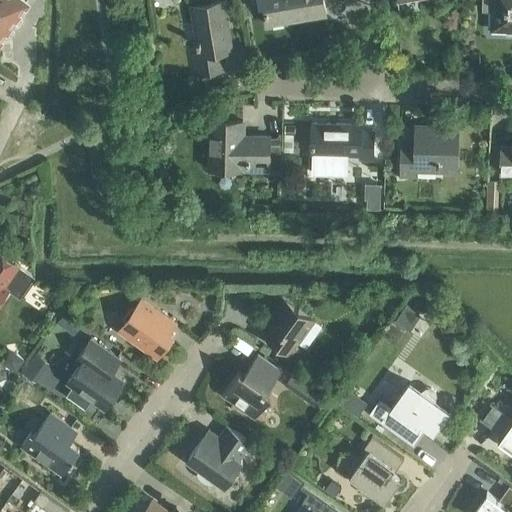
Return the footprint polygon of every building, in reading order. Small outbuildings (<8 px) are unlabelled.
[(26,2),(23,0),(0,0),(0,38),(8,27),(10,28),(18,17),(16,15),(26,2)] [(192,53),(195,72),(222,68),(219,50),(232,48),(224,0),(219,0),(193,4),(201,52),(192,53)] [(324,0),(263,0),(268,25),(327,15),(324,0)] [(511,0),(482,0),(482,10),(491,10),(490,25),(506,25),(506,35),(511,35),(511,0)] [(266,174),(279,174),(280,136),(269,135),(242,134),(242,119),(211,118),(209,167),(242,167),(242,166),(266,167),(266,174)] [(373,129),(361,128),(361,122),(313,121),(312,152),(314,152),(313,172),(348,173),(348,153),(359,153),(359,157),(372,158),(373,129)] [(435,168),(457,169),(458,128),(431,127),(431,124),(416,124),(415,142),(402,142),(401,174),(416,175),(416,161),(436,161),(435,168)] [(511,146),(502,146),(501,172),(511,172),(511,146)] [(486,211),(497,212),(498,179),(486,179),(486,211)] [(0,299),(7,289),(2,286),(17,264),(0,251),(0,299)] [(122,332),(157,357),(173,334),(169,331),(176,322),(141,296),(124,321),(128,323),(122,332)] [(267,338),(293,356),(299,349),(294,345),(313,319),(282,297),(265,320),(275,327),(267,338)] [(241,316),(235,324),(251,336),(257,328),(241,316)] [(90,398),(104,408),(124,380),(111,371),(120,358),(90,337),(75,358),(80,362),(66,381),(72,385),(66,394),(84,407),(90,398)] [(271,392),(266,389),(280,369),(257,353),(243,372),(238,369),(222,393),(254,416),(271,392)] [(340,390),(363,401),(372,381),(348,370),(340,390)] [(425,386),(423,389),(409,379),(390,404),(379,396),(368,411),(413,443),(426,425),(433,431),(449,408),(435,398),(437,395),(435,389),(431,386),(425,386)] [(511,416),(490,401),(478,417),(501,433),(497,439),(511,449),(511,416)] [(79,448),(65,438),(73,427),(50,411),(34,434),(30,431),(20,444),(62,473),(74,456),(79,448)] [(239,458),(251,441),(226,423),(214,440),(204,433),(186,459),(199,468),(196,472),(198,475),(200,478),(204,480),(207,482),(211,482),(214,479),(223,486),(242,460),(239,458)] [(403,458),(403,457),(372,435),(363,446),(368,450),(350,474),(362,483),(361,487),(362,492),(366,494),(371,494),(375,492),(384,498),(399,477),(390,471),(400,456),(403,458)] [(295,482),(308,469),(292,454),(279,466),(295,482)] [(313,511),(322,511),(329,502),(310,488),(302,501),(315,510),(313,511)] [(511,511),(511,509),(488,492),(473,511),(511,511)] [(41,505),(50,511),(67,511),(69,510),(47,495),(41,505)] [(183,511),(176,506),(171,511),(170,511),(151,499),(142,511),(183,511)]
